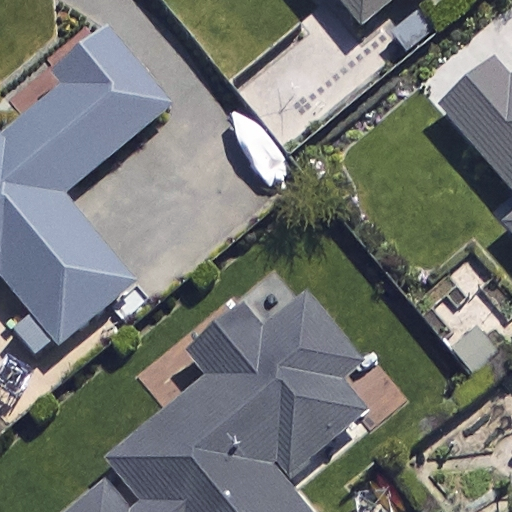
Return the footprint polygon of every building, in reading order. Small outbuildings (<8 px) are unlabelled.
[(404,0),(410,7),(418,0),(316,0),(317,1),(318,0),(332,0),(362,35),(404,0)] [(171,113),(110,37),(43,91),(53,103),(1,145),(0,143),(0,280),(1,279),(59,351),(135,288),(64,200),(171,113)] [(511,87),(511,88),(493,68),(440,115),(511,196),(511,226),(505,233),(511,240),(511,87)] [(242,141),(212,155),(237,211),(267,197),(242,141)] [(345,379),(359,367),(305,301),(261,338),(242,315),(188,360),(210,386),(105,473),(114,484),(80,511),(301,511),(284,491),(375,415),(345,379)]
